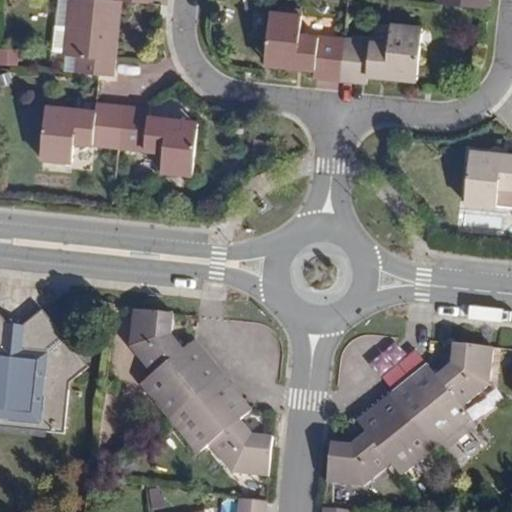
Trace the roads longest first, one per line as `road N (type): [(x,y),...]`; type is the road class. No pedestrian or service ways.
road 1 (tertiary): [(276,269),(0,240)]
road 2 (residential): [(511,18),(506,69),(485,101),(454,119),(330,105)]
road 3 (residential): [(330,105),(226,94),(195,65),(189,0)]
road 4 (residential): [(316,318),(292,511)]
road 5 (tertiary): [(511,295),(364,279)]
road 6 (residential): [(330,105),(326,230)]
